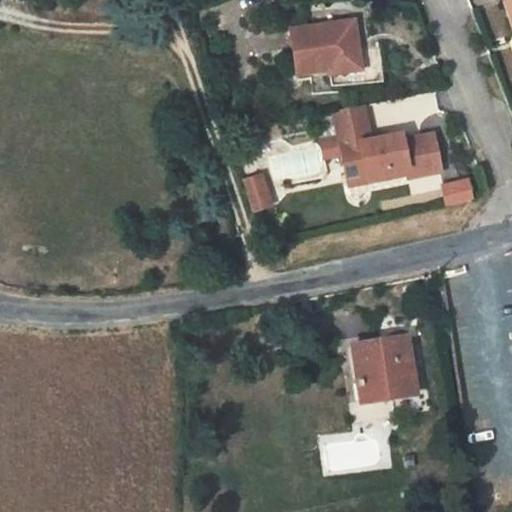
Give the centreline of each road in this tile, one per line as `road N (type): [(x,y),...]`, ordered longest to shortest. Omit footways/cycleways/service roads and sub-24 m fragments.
road 1 (residential): [(511,230),(330,277),(138,309),(48,311),(0,302)]
road 2 (residential): [(438,0),(511,199)]
